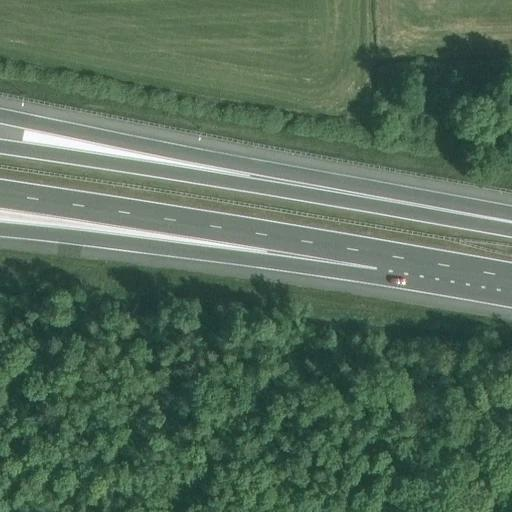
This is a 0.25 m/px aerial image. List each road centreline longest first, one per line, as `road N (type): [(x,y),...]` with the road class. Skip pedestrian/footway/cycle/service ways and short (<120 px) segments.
road 1 (motorway): [(511,219),(0,117)]
road 2 (motorway): [(511,224),(0,148)]
road 3 (motorway): [(0,195),(382,253)]
road 4 (motorway): [(0,231),(173,249),(382,253)]
road 5 (motorway): [(382,253),(511,277)]
